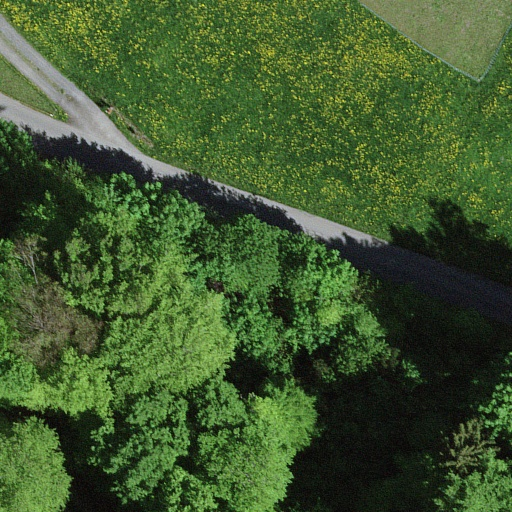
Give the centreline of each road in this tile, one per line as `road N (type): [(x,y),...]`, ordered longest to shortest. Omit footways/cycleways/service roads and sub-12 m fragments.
road 1 (residential): [(0,94),(511,285)]
road 2 (track): [(0,360),(183,511)]
